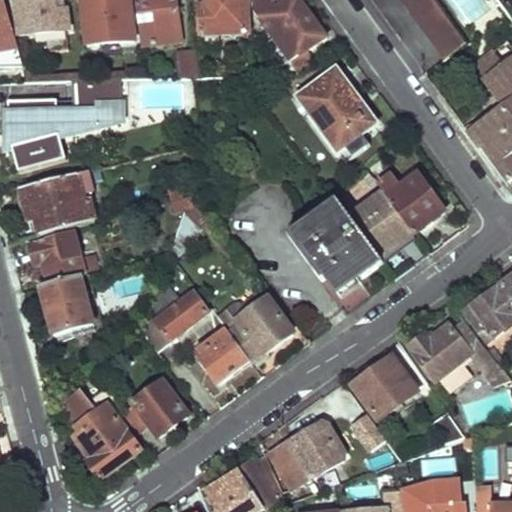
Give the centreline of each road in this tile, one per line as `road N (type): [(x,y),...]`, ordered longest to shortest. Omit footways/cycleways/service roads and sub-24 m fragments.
road 1 (residential): [(123,511),(510,230)]
road 2 (residential): [(339,0),(510,230)]
road 3 (residential): [(0,307),(49,497)]
